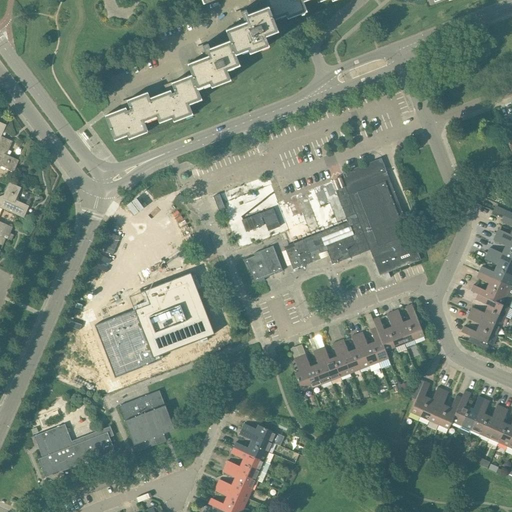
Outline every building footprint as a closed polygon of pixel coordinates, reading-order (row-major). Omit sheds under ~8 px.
[(308,0),(266,0),(269,6),(274,20),(287,15),(288,19),(307,11),(304,2),(308,0)] [(278,31),(274,20),(269,6),(248,14),(246,9),(241,11),(242,15),(238,16),(241,24),(226,29),(231,41),(236,55),(249,50),(250,53),(269,46),(265,36),(278,31)] [(240,66),(236,55),(231,41),(210,48),(208,44),(203,46),(204,50),(200,51),(203,58),(188,64),(193,75),(195,82),(198,89),(211,84),(212,88),(231,80),(228,71),(240,66)] [(202,100),(198,89),(195,82),(193,75),(172,83),(173,86),(169,88),(170,91),(150,98),(158,118),(157,118),(160,124),(173,119),(174,122),(193,115),(190,105),(202,100)] [(145,123),(157,118),(158,118),(150,98),(148,92),(127,100),(128,103),(124,105),(126,108),(105,116),(115,141),(128,136),(129,139),(149,132),(145,123)] [(0,165),(14,172),(20,160),(7,155),(13,141),(2,136),(1,136),(0,139),(0,165)] [(421,260),(413,241),(383,162),(345,176),(366,229),(363,231),(370,250),(373,257),(380,275),(383,274),(388,272),(421,260)] [(0,207),(18,215),(24,218),(30,206),(16,200),(21,188),(10,183),(2,200),(0,199),(0,207)] [(219,194),(213,197),(218,210),(224,208),(219,194)] [(0,221),(0,207),(0,235),(12,240),(14,235),(11,233),(13,227),(0,221)] [(273,208),(239,218),(244,233),(235,236),(238,247),(261,240),(257,227),(265,224),(267,230),(279,226),(273,208)] [(511,230),(511,219),(504,216),(502,221),(511,225),(511,230),(511,231),(511,230)] [(511,241),(511,230),(511,231),(510,236),(508,235),(509,233),(498,229),(496,234),(511,241)] [(353,234),(343,238),(351,258),(361,254),(353,234)] [(511,252),(511,241),(496,234),(493,240),(504,245),(505,243),(506,244),(504,249),(511,252)] [(343,238),(334,241),(342,261),(351,258),(343,238)] [(313,239),(286,251),(293,270),(321,259),(319,254),(313,239)] [(333,265),(342,261),(334,241),(325,245),(327,251),(333,265)] [(275,275),(273,269),(280,267),(272,247),(265,249),(253,254),(254,256),(243,260),(252,284),(259,281),(260,283),(265,281),(264,279),(275,275)] [(490,248),(487,253),(511,263),(511,252),(504,249),(501,254),(500,254),(501,252),(490,248)] [(511,274),(511,263),(487,253),(485,259),(496,263),(496,262),(498,263),(496,268),(511,274)] [(482,266),(479,272),(511,286),(511,282),(511,274),(496,268),(493,273),(492,272),(492,271),(482,266)] [(144,267),(133,272),(137,282),(149,278),(144,267)] [(511,286),(479,272),(477,278),(487,282),(488,281),(490,281),(487,287),(511,298),(511,286)] [(152,308),(97,329),(117,381),(158,365),(156,361),(217,338),(193,276),(163,288),(147,294),(152,308)] [(471,291),(478,294),(509,308),(511,302),(511,298),(487,287),(485,292),(483,291),(484,290),(474,285),(471,291)] [(489,304),(486,309),(505,318),(509,308),(478,294),(475,300),(486,305),(487,303),(489,304)] [(412,319),(406,321),(414,340),(424,336),(412,304),(406,307),(410,318),(411,317),(412,319)] [(501,327),(505,318),(486,309),(484,315),(482,314),(483,312),(472,308),(469,314),(501,327)] [(404,344),(414,340),(406,321),(401,323),(401,321),(402,321),(398,310),(392,312),(404,344)] [(395,348),(404,344),(392,312),(387,314),(391,325),(393,324),(393,326),(387,328),(395,348)] [(497,337),(501,327),(469,314),(467,319),(478,324),(479,322),(481,323),(478,328),(497,337)] [(385,351),(395,348),(387,328),(382,330),(381,329),(383,328),(379,317),(373,319),(376,327),(385,351)] [(492,346),(497,337),(478,328),(476,333),(474,332),(475,331),(464,326),(461,332),(492,346)] [(385,351),(376,327),(370,329),(374,340),(376,340),(377,341),(371,344),(378,362),(388,359),(385,351)] [(357,334),(369,366),(371,372),(380,368),(378,362),(371,344),(366,345),(365,344),(367,343),(363,332),(357,334)] [(359,370),(369,366),(357,334),(351,336),(355,347),(357,347),(358,349),(352,351),(359,370)] [(350,373),(359,370),(352,351),(347,353),(346,351),(348,350),(343,339),(338,342),(350,373)] [(220,343),(222,350),(230,347),(229,344),(227,340),(223,342),(220,343)] [(340,377),(350,373),(338,342),(332,344),(336,355),(338,354),(338,356),(333,358),(340,377)] [(331,381),(340,377),(333,358),(328,361),(327,359),(329,358),(324,347),(319,349),(331,381)] [(321,384),(331,381),(319,349),(313,351),(317,363),(318,362),(319,364),(314,366),(321,384)] [(312,388),(321,384),(314,366),(309,368),(308,366),(310,365),(305,354),(300,356),(312,388)] [(301,392),(312,388),(300,356),(294,358),(298,370),(300,369),(301,371),(294,374),(301,392)] [(93,385),(101,382),(98,375),(90,378),(93,385)] [(410,412),(420,416),(428,398),(423,395),(424,393),(425,394),(430,384),(419,379),(411,398),(415,400),(410,412)] [(420,416),(429,420),(443,390),(437,387),(432,397),(434,398),(433,400),(428,398),(420,416)] [(159,390),(150,394),(119,406),(125,421),(124,421),(134,445),(137,452),(166,441),(163,434),(172,430),(175,429),(165,405),(159,390)] [(448,392),(443,390),(429,420),(438,424),(446,406),(441,404),(442,402),(444,402),(448,392)] [(464,390),(461,398),(451,421),(461,426),(469,407),(463,405),(464,403),(466,404),(471,393),(464,390)] [(447,429),(451,421),(461,398),(455,395),(451,405),(453,406),(452,408),(446,406),(438,424),(447,429)] [(461,426),(470,430),(483,399),(479,397),(474,407),(475,408),(475,410),(469,407),(461,426)] [(489,401),(483,399),(470,430),(479,434),(487,416),(482,413),(483,411),(484,412),(489,401)] [(479,434),(489,438),(502,407),(496,405),(492,415),(493,416),(492,418),(487,416),(479,434)] [(508,410),(502,407),(489,438),(497,442),(505,424),(500,422),(501,420),(503,420),(508,410)] [(505,424),(497,442),(507,447),(511,435),(511,419),(510,424),(511,424),(511,426),(505,424)] [(244,424),(242,429),(273,443),(277,433),(275,432),(277,426),(262,420),(260,425),(258,424),(256,431),(254,430),(255,428),(244,424)] [(66,424),(35,436),(43,457),(38,459),(45,478),(115,451),(106,428),(72,441),(66,424)] [(250,444),(269,452),(273,443),(242,429),(239,434),(250,439),(251,437),(252,438),(250,444)] [(236,442),(233,448),(265,462),(269,452),(250,444),(248,449),(246,448),(246,447),(236,442)] [(242,458),(242,456),(244,457),(241,463),(266,474),(270,464),(265,462),(233,448),(231,453),(242,458)] [(225,467),(256,481),(262,483),(266,474),(241,463),(239,469),(237,469),(238,467),(227,462),(225,467)] [(488,469),(495,472),(498,467),(491,463),(488,469)] [(233,481),(252,490),(256,481),(225,467),(223,472),(233,477),(234,475),(236,476),(233,481)] [(219,480),(217,485),(248,499),(252,490),(233,481),(231,487),(229,486),(230,485),(219,480)] [(227,494),(225,500),(244,508),(248,499),(217,485),(214,491),(225,495),(226,494),(227,494)] [(216,507),(226,511),(242,511),(244,508),(225,500),(223,505),(222,504),(222,503),(211,498),(208,504),(216,508),(216,507)]
